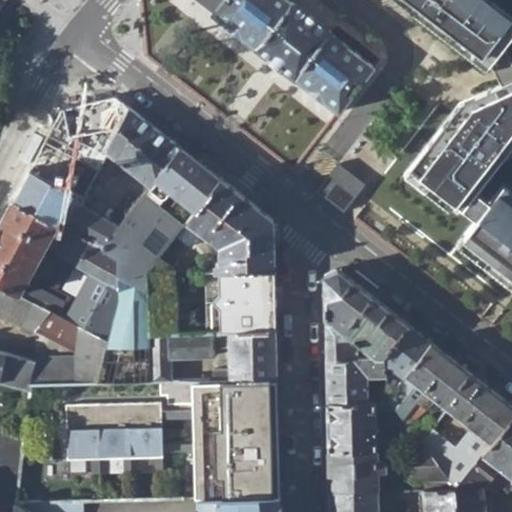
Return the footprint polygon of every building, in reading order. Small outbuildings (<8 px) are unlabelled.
[(292,77),(294,76),(337,111),(373,65),(330,31),(331,30),(292,0),(291,0),(290,1),(289,0),(219,0),(211,10),(254,44),(252,46),(274,63),(292,77)] [(398,0),(449,39),(454,33),(491,62),(505,43),(511,34),(511,14),(493,0),(398,0)] [(454,33),(449,39),(486,68),(491,62),(454,33)] [(491,62),(501,82),(511,77),(511,58),(505,43),(491,62)] [(442,123),(409,166),(429,181),(424,188),(449,207),(455,200),(463,207),(503,155),(511,151),(511,77),(501,82),(476,93),(449,128),(442,123)] [(51,128),(106,154),(131,108),(114,95),(63,106),(51,128)] [(106,154),(149,185),(157,177),(180,147),(131,108),(106,154)] [(107,339),(94,382),(151,380),(149,333),(148,304),(147,274),(147,266),(170,238),(173,234),(182,224),(159,205),(172,189),(196,208),(221,178),(180,147),(157,177),(149,185),(117,225),(100,247),(117,255),(117,302),(107,339)] [(338,162),(317,189),(344,211),(355,195),(364,183),(338,162)] [(409,166),(404,172),(424,188),(429,181),(409,166)] [(29,169),(13,201),(67,229),(79,206),(83,196),(29,169)] [(272,217),(221,178),(196,208),(187,219),(199,229),(219,245),(219,261),(216,261),(216,270),(226,270),(228,272),(274,271),(272,217)] [(477,218),(464,235),(489,254),(483,262),(508,282),(511,277),(511,189),(504,183),(490,201),(477,218)] [(476,190),(463,207),(477,218),(490,201),(476,190)] [(49,309),(79,324),(107,339),(117,302),(117,255),(100,247),(67,229),(13,201),(0,224),(0,284),(18,293),(48,238),(58,243),(54,252),(90,271),(73,306),(32,286),(25,297),(49,309)] [(79,206),(67,229),(100,247),(117,225),(79,206)] [(187,244),(199,229),(187,219),(182,224),(173,234),(187,244)] [(458,242),(483,262),(489,254),(464,235),(458,242)] [(170,238),(147,266),(147,274),(174,273),(174,270),(188,253),(170,238)] [(323,275),(325,356),(355,356),(355,340),(375,356),(383,356),(408,324),(338,269),(323,275)] [(275,301),(274,271),(228,272),(218,272),(218,301),(275,301)] [(218,301),(218,272),(203,272),(204,302),(218,301)] [(147,274),(148,304),(174,303),(174,273),(147,274)] [(0,309),(34,330),(49,309),(25,297),(18,293),(0,284),(0,309)] [(219,331),(218,301),(204,302),(206,331),(219,331)] [(275,330),(275,301),(218,301),(219,331),(275,330)] [(149,333),(175,332),(174,303),(148,304),(149,333)] [(78,354),(36,357),(34,384),(94,382),(107,339),(79,324),(78,354)] [(432,343),(408,324),(383,356),(385,363),(405,378),(432,343)] [(275,330),(219,331),(206,331),(175,332),(149,333),(151,380),(193,379),(277,377),(275,330)] [(390,397),(392,400),(400,411),(416,435),(427,450),(455,491),(483,454),(511,415),(511,405),(432,343),(405,378),(398,385),(390,397)] [(0,380),(33,390),(34,384),(36,357),(34,360),(0,350),(0,380)] [(325,356),(326,402),(392,400),(390,397),(386,381),(378,382),(383,394),(367,394),(366,376),(385,376),(385,363),(383,356),(375,356),(355,356),(325,356)] [(193,379),(196,499),(222,498),(281,495),(277,377),(193,379)] [(386,381),(390,397),(398,385),(386,378),(386,381)] [(326,402),(328,449),(378,450),(378,444),(377,410),(400,411),(392,400),(326,402)] [(162,404),(131,405),(132,460),(164,459),(162,404)] [(131,405),(100,406),(101,460),(132,460),(131,405)] [(69,461),(101,460),(100,406),(67,406),(69,461)] [(511,415),(483,454),(455,491),(457,511),(483,511),(481,491),(498,466),(511,476),(511,477),(511,478),(511,415)] [(0,511),(0,504),(17,508),(18,502),(27,430),(0,422),(0,511)] [(427,450),(416,435),(405,450),(416,450),(427,450)] [(328,449),(329,492),(370,492),(378,492),(378,474),(388,473),(388,461),(378,461),(378,450),(328,449)] [(455,491),(427,450),(416,450),(417,478),(426,479),(426,491),(455,491)] [(457,511),(455,491),(426,491),(423,492),(424,511),(457,511)] [(329,492),(329,511),(370,511),(370,492),(329,492)] [(196,499),(196,511),(281,511),(281,495),(222,498),(196,499)] [(83,511),(83,501),(35,502),(18,502),(30,511),(83,511)] [(30,511),(18,502),(17,508),(16,511),(30,511)]
